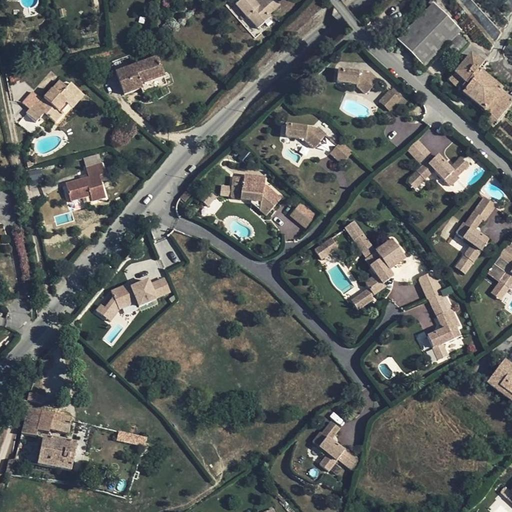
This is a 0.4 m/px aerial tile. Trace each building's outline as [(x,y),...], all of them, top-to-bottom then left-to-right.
[(260,0),(256,4),(253,1),(252,0),(239,0),(235,4),(256,29),(269,18),(267,16),(279,6),(273,0),(260,0)] [(460,32),(432,5),(396,40),(423,67),(460,32)] [(474,102),(490,81),(476,70),(481,65),(469,55),(448,80),(454,86),(460,80),(466,86),(461,92),(474,102)] [(166,84),(163,75),(157,57),(116,72),(124,94),(141,88),(143,93),(166,84)] [(377,80),(368,72),(367,74),(337,70),(336,81),(338,82),(357,85),(357,87),(364,93),(366,94),(371,88),(370,87),(377,80)] [(454,86),(461,92),(466,86),(460,80),(454,86)] [(61,115),(60,114),(57,111),(65,102),(68,104),(79,91),(70,83),(66,88),(59,81),(39,104),(36,101),(26,113),(35,122),(43,113),(54,123),(61,115)] [(490,81),(474,102),(489,115),(496,120),(511,100),(501,92),(501,90),(490,81)] [(388,110),(398,99),(388,90),(378,101),(388,110)] [(83,95),(79,91),(68,104),(72,108),(83,95)] [(60,114),(68,104),(65,102),(57,111),(60,114)] [(498,122),(496,120),(489,115),(484,121),(492,128),(498,122)] [(317,127),(315,128),(285,125),(284,135),(286,136),(305,139),(305,141),(313,149),(320,143),(319,142),(325,135),(317,127)] [(420,136),(410,144),(422,158),(432,150),(420,136)] [(350,151),(343,144),(341,142),(330,153),(330,154),(339,163),(350,151)] [(445,180),(466,163),(461,158),(451,165),(439,151),(430,158),(428,156),(416,166),(423,176),(434,167),(445,180)] [(466,163),(445,180),(449,185),(458,178),(455,175),(467,165),(466,163)] [(81,193),(82,198),(90,195),(91,201),(104,197),(98,176),(104,175),(101,165),(86,169),(88,178),(65,184),(69,196),(81,193)] [(423,176),(416,166),(407,174),(414,183),(423,176)] [(242,178),(233,177),(231,195),(231,197),(231,198),(235,199),(252,201),(266,215),(278,203),(263,190),(264,179),(242,176),(242,178)] [(70,201),(82,198),(81,193),(69,196),(70,201)] [(481,195),(470,210),(481,218),(483,219),(494,204),(481,195)] [(471,261),(474,258),(487,239),(473,229),(481,218),(470,210),(462,221),(461,220),(454,231),(470,243),(462,254),(471,261)] [(295,212),(287,220),(301,235),(309,227),(295,212)] [(351,240),(359,233),(349,221),(341,227),(351,240)] [(351,240),(364,257),(373,250),(359,233),(351,240)] [(373,250),(364,257),(377,275),(364,285),(367,289),(371,294),(371,295),(384,285),(383,284),(391,278),(384,268),(381,265),(386,261),(389,264),(400,256),(386,239),(373,250)] [(328,240),(311,253),(318,262),(334,249),(328,240)] [(500,252),(504,257),(511,263),(511,248),(506,244),(500,252)] [(459,268),(471,261),(462,254),(454,265),(459,268)] [(471,261),(459,268),(464,272),(472,261),(471,261)] [(511,280),(511,268),(510,266),(501,278),(509,285),(511,280)] [(416,298),(427,290),(416,277),(406,285),(416,298)] [(500,296),(509,285),(501,278),(492,289),(500,296)] [(115,298),(98,307),(105,319),(137,302),(127,283),(111,291),(115,298)] [(170,283),(153,294),(160,306),(177,294),(170,283)] [(372,299),(369,296),(365,290),(350,302),(357,311),(372,299)] [(427,290),(416,298),(417,299),(427,291),(427,290)] [(427,301),(435,318),(444,313),(447,312),(440,296),(427,301)] [(425,336),(431,351),(442,346),(458,338),(452,325),(451,326),(444,313),(435,318),(440,329),(425,336)] [(446,356),(442,346),(431,351),(436,360),(446,356)] [(511,367),(503,361),(487,383),(511,402),(511,367)] [(29,394),(27,400),(40,403),(42,397),(29,394)] [(67,434),(70,419),(28,408),(22,434),(36,437),(37,432),(48,434),(50,430),(67,434)] [(324,470),(336,459),(342,452),(329,438),(339,428),(331,420),(321,430),(320,429),(311,439),(325,453),(316,461),(324,470)] [(146,438),(119,432),(117,441),(143,447),(146,438)] [(37,466),(71,472),(76,445),(42,438),(37,466)] [(343,467),(354,457),(346,449),(342,452),(336,459),(343,467)] [(356,460),(354,457),(343,467),(346,470),(356,460)] [(6,474),(8,474),(12,475),(15,460),(9,460),(6,474)]
